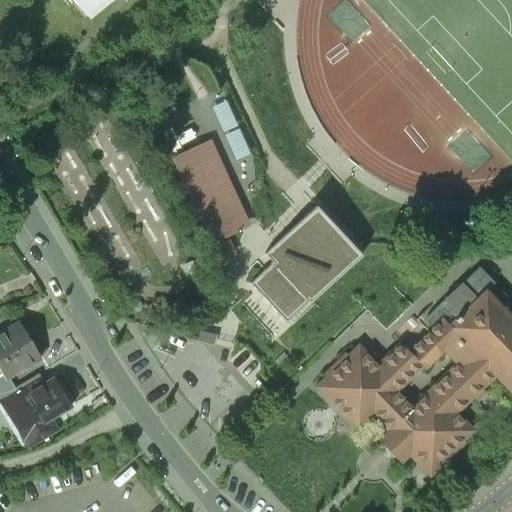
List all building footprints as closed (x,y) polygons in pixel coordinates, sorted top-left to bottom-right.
[(74,0),(88,16),(107,0),(74,0)] [(167,91),(147,100),(156,120),(176,111),(167,91)] [(173,128),(163,132),(172,154),(182,149),(173,128)] [(211,142),(203,145),(241,229),(249,225),(211,142)] [(241,229),(203,145),(174,159),(220,260),(233,254),(225,236),(241,229)] [(265,254),(282,272),(274,280),(266,271),(251,283),(286,322),(367,253),(316,200),(294,222),(297,225),(265,254)] [(478,269),(435,311),(431,307),(416,321),(428,334),(409,353),(408,354),(421,367),(424,370),(443,351),(457,365),(459,367),(473,353),(495,375),(511,392),(511,320),(485,293),(493,285),(478,269)] [(370,310),(388,328),(424,293),(406,275),(370,310)] [(19,322),(0,332),(0,370),(4,377),(6,380),(9,378),(41,359),(19,322)] [(198,341),(215,346),(217,335),(215,335),(201,331),(198,341)] [(457,365),(412,410),(395,393),(421,367),(408,354),(409,353),(400,345),(377,368),(358,349),(349,359),(347,357),(326,378),(328,379),(318,389),(358,429),(372,415),(389,432),(380,440),(391,451),(401,462),(410,454),(431,475),(463,443),(461,441),(471,431),(454,414),(472,397),(476,401),(480,397),(484,393),(480,389),(495,375),(473,353),(459,367),(457,365)] [(39,374),(15,388),(16,390),(17,390),(14,391),(19,400),(45,384),(39,374)] [(4,377),(0,378),(0,394),(14,391),(16,390),(15,388),(9,378),(6,380),(4,377)] [(45,384),(19,400),(14,391),(0,394),(0,401),(28,448),(58,430),(51,419),(71,408),(54,379),(45,384)]
